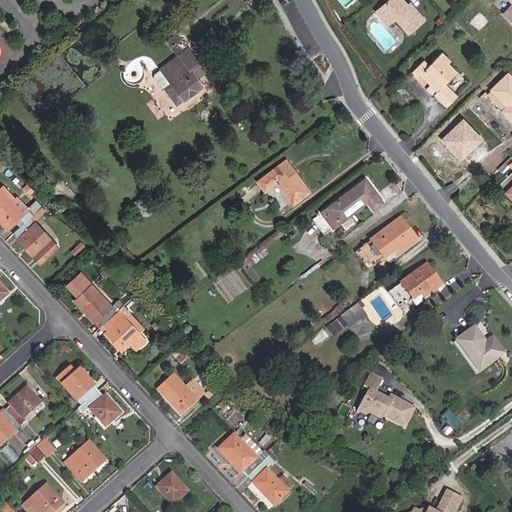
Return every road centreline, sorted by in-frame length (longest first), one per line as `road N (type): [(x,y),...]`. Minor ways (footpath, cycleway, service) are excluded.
road 1 (residential): [(303,0),(356,104),(511,286)]
road 2 (residential): [(171,436),(63,318)]
road 3 (unknown): [(492,268),(435,313),(358,352)]
road 4 (unknown): [(421,183),(325,253),(314,254),(303,240)]
